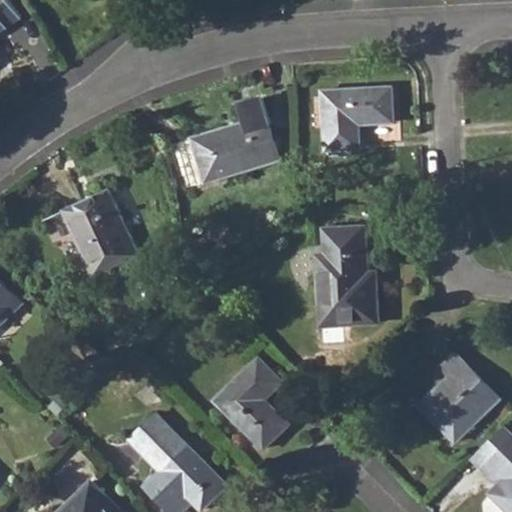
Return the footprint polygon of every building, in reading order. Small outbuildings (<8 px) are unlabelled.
[(8,0),(0,0),(0,31),(21,16),(8,0)] [(361,149),(360,121),(370,120),(370,123),(396,122),(393,87),(323,91),(328,151),(361,149)] [(191,187),(285,158),(266,96),(248,102),(253,119),(178,143),(191,187)] [(93,276),(139,255),(108,188),(63,210),(93,276)] [(326,226),(328,252),(320,252),(324,324),(381,321),(379,281),(372,282),(371,270),(368,224),(326,226)] [(178,254),(191,281),(201,276),(187,249),(178,254)] [(371,270),(372,282),(379,281),(379,270),(371,270)] [(0,326),(23,304),(0,279),(0,326)] [(191,298),(201,310),(212,300),(203,288),(191,298)] [(445,389),(440,394),(437,391),(422,405),(458,442),(502,399),(458,353),(443,367),(452,376),(442,386),(445,389)] [(264,401),(286,379),(261,355),(217,399),(266,448),(291,423),(273,405),(271,407),(264,401)] [(186,498),(189,496),(204,510),(231,483),(160,413),(134,440),(152,458),(163,447),(175,459),(164,470),(150,485),(177,511),(185,511),(193,505),(186,498)] [(505,476),(490,491),(510,511),(511,511),(511,433),(504,425),(472,457),(493,478),(500,472),(505,476)] [(152,458),(164,470),(175,459),(163,447),(152,458)] [(126,511),(93,479),(60,511),(126,511)] [(103,485),(116,497),(121,492),(108,479),(103,485)]
